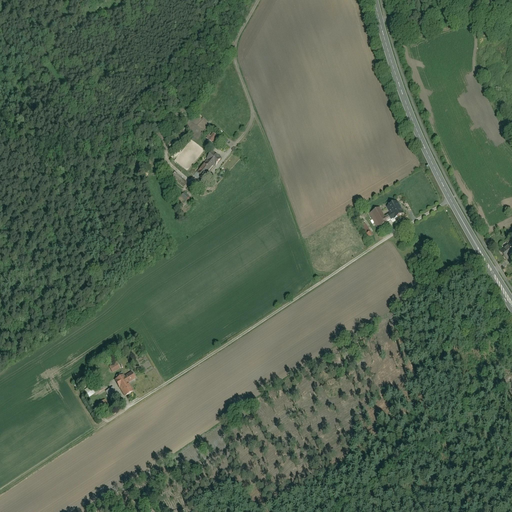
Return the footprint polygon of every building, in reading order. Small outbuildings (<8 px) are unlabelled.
[(208,139),(214,144),(219,138),(213,133),(208,139)] [(197,169),(205,177),(220,160),(212,152),(197,169)] [(175,173),(172,178),(184,189),(188,185),(175,173)] [(187,190),(192,195),(197,190),(191,185),(187,190)] [(186,192),(182,196),(188,201),(191,197),(186,192)] [(399,200),(388,207),(396,221),(408,214),(399,200)] [(379,210),(370,215),(378,230),(388,224),(379,210)] [(511,244),(501,252),(507,260),(511,256),(511,244)] [(107,368),(112,374),(119,368),(115,363),(107,368)] [(125,375),(114,381),(125,398),(136,391),(131,384),(139,379),(134,372),(127,377),(125,375)] [(112,389),(105,393),(110,401),(117,397),(112,389)] [(107,405),(103,398),(98,401),(102,408),(107,405)]
